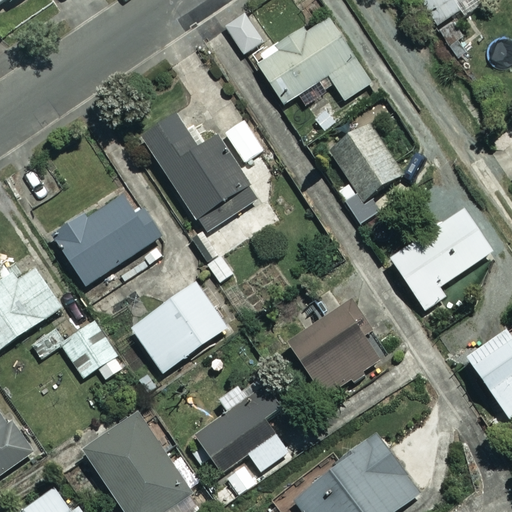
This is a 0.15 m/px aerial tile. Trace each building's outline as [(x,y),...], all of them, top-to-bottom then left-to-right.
[(0,0),(0,8),(12,0),(0,0)] [(417,0),(438,27),(460,10),(452,0),(417,0)] [(263,41),(248,19),(228,33),(242,55),(263,41)] [(369,86),(328,21),(308,33),(304,27),(252,60),(281,106),(328,77),(344,102),(369,86)] [(194,149),(174,116),(139,137),(201,237),(256,204),(215,137),(194,149)] [(244,121),(224,134),(244,164),(264,151),(244,121)] [(398,177),(362,126),(326,151),(351,186),(339,195),(360,225),(379,212),(368,198),(398,177)] [(133,217),(117,194),(51,238),(84,288),(155,241),(137,214),(133,217)] [(490,254),(459,209),(386,259),(423,312),(444,298),(438,289),(490,254)] [(223,254),(206,265),(219,284),(235,273),(223,254)] [(15,285),(0,264),(0,349),(58,309),(33,272),(15,285)] [(225,329),(193,285),(130,331),(161,375),(225,329)] [(377,363),(330,293),(307,308),(318,323),(285,346),(322,400),(350,381),(354,388),(364,381),(360,375),(377,363)] [(84,308),(29,344),(40,362),(61,348),(83,379),(98,369),(106,380),(124,368),(84,308)] [(511,420),(511,343),(503,332),(463,361),(508,423),(511,420)] [(246,459),(258,476),(287,455),(282,447),(263,421),(280,409),(257,378),(221,404),(227,414),(193,439),(221,477),(246,459)] [(0,476),(29,455),(0,415),(0,476)] [(176,474),(185,468),(173,451),(164,457),(137,416),(82,454),(121,511),(179,511),(194,502),(176,474)] [(282,447),(287,455),(291,460),(318,440),(309,427),(282,447)] [(376,436),(290,500),(299,511),(396,511),(420,495),(376,436)] [(212,496),(222,511),(257,486),(243,468),(227,480),(229,484),(212,496)] [(78,511),(57,484),(21,511),(78,511)]
